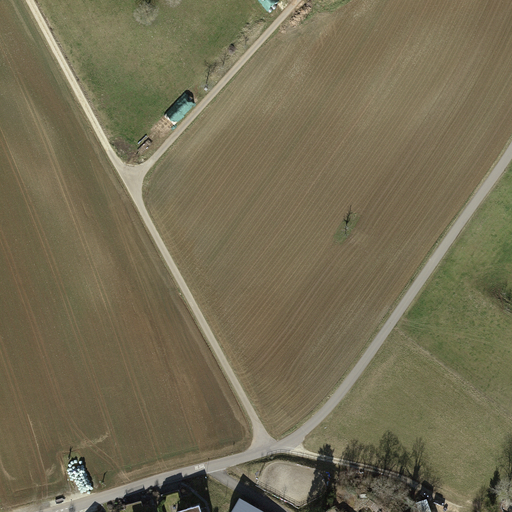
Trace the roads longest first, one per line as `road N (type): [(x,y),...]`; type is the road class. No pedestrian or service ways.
road 1 (track): [(30,0),(273,449)]
road 2 (unclassified): [(511,151),(345,388),(285,445)]
road 3 (track): [(130,184),(298,0)]
road 4 (residential): [(285,445),(59,511)]
